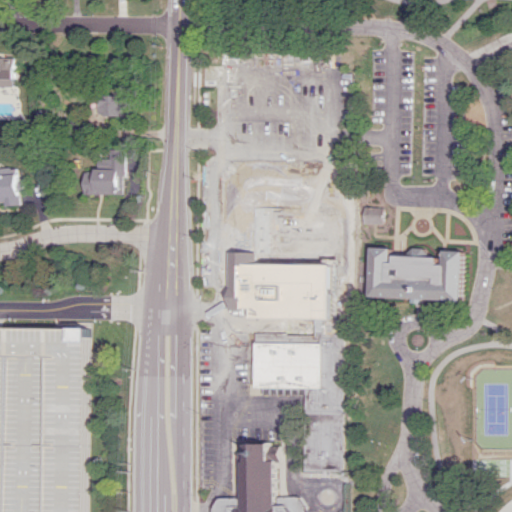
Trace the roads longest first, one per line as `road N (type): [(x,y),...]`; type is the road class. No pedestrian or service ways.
road 1 (residential): [(181,28),(378,27),(432,37),(469,61),(492,101),(497,216),(485,286),(473,327),(415,369),(409,449),(415,480),(442,511)]
road 2 (secondary): [(165,309),(181,0)]
road 3 (secondary): [(165,309),(150,341),(148,511)]
road 4 (residential): [(181,28),(0,25)]
road 5 (residential): [(171,231),(60,231),(0,250)]
